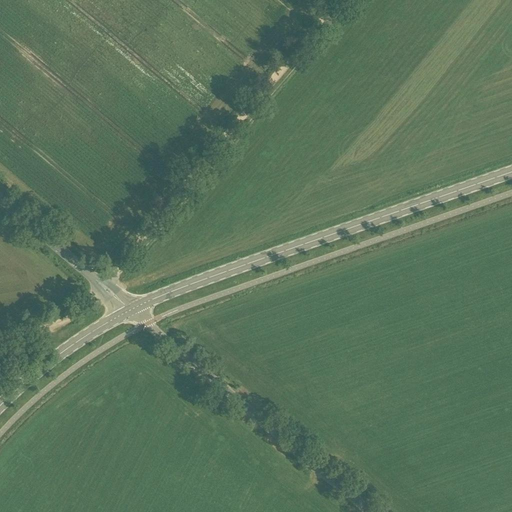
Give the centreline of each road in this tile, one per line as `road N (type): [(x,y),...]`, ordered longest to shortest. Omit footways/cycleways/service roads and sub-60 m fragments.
road 1 (primary): [(131,310),(511,172)]
road 2 (track): [(103,286),(340,0)]
road 3 (unclassified): [(369,511),(131,310)]
road 4 (unclassified): [(131,310),(0,199)]
road 5 (primary): [(0,405),(46,364),(131,310)]
